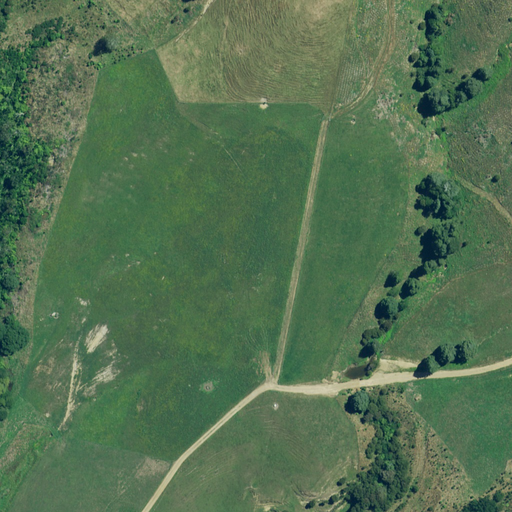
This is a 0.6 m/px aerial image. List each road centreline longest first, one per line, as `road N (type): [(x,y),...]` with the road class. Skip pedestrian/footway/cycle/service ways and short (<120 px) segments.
road 1 (track): [(143,511),(171,470),(266,385),(352,388),(470,373),(511,358)]
road 2 (track): [(266,385),(277,373),(325,120),(365,84),(391,32),(390,0)]
